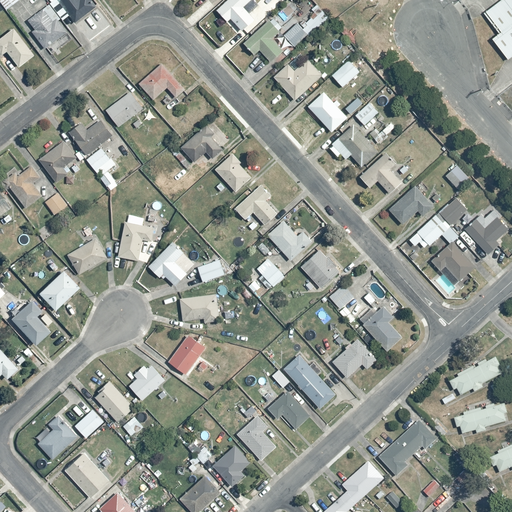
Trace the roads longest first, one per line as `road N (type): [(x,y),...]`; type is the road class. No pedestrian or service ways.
road 1 (residential): [(454,332),(160,20),(131,20),(0,120)]
road 2 (residential): [(454,332),(279,493)]
road 3 (residential): [(110,310),(0,414)]
road 4 (residential): [(511,152),(459,97),(429,32)]
